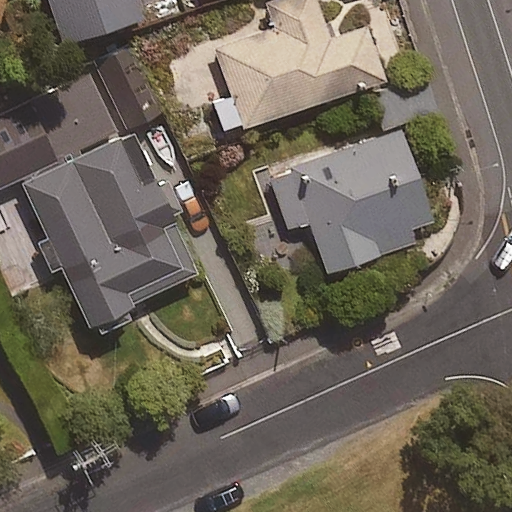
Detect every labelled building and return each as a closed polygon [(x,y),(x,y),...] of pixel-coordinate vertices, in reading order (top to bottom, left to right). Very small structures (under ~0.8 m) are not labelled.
[(134,6),(131,0),(42,0),(53,32),(134,6)] [(322,30),(311,0),(256,0),(265,24),(208,43),(223,88),(204,95),(215,127),(376,72),(357,18),(322,30)] [(95,83),(89,71),(55,88),(63,103),(0,134),(0,151),(18,187),(0,195),(0,271),(17,306),(65,282),(87,327),(124,309),(120,301),(194,264),(123,123),(158,106),(148,86),(135,92),(124,69),(95,83)] [(423,71),(364,93),(377,126),(436,104),(423,71)] [(423,213),(393,127),(257,175),(275,226),(303,217),(320,265),(408,234),(403,220),(423,213)]
